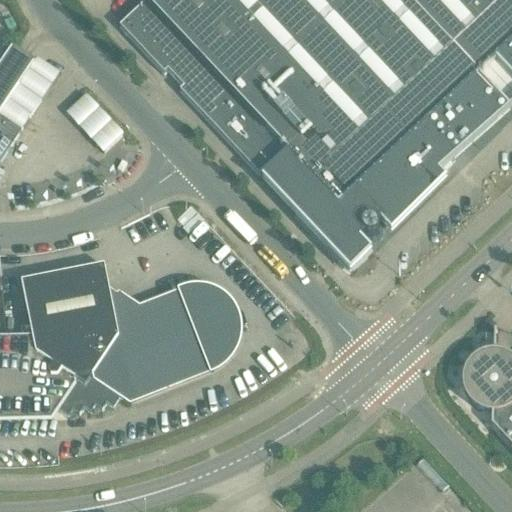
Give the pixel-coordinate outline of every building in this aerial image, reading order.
[(379,235),(379,233),(379,232),(379,231),(378,230),(377,229),(381,226),(392,238),(450,185),(439,174),(511,109),(511,0),(139,0),(145,6),(119,31),(164,79),(168,75),(183,91),(179,95),(350,277),(373,256),(361,243),(365,239),(366,240),(367,241),(369,242),(370,242),(371,242),(373,242),(375,241),(376,240),(378,238),(379,237),(379,235)] [(34,66),(12,51),(0,68),(0,165),(21,135),(20,134),(0,120),(0,116),(9,103),(19,89),(19,88),(34,66)] [(19,89),(9,103),(31,119),(41,103),(19,88),(19,89)] [(9,103),(0,116),(0,120),(20,134),(31,119),(9,103)] [(213,298),(205,295),(197,294),(189,295),(181,297),(139,314),(109,293),(104,269),(21,286),(32,340),(35,357),(72,382),(85,390),(93,380),(121,399),(130,405),(211,374),(218,370),(225,365),(230,359),(234,352),(236,344),(237,336),(237,328),(234,321),(231,313),(226,307),(220,302),(213,298)] [(35,357),(32,340),(0,340),(0,421),(49,421),(55,412),(68,421),(72,414),(79,419),(84,412),(90,416),(95,410),(102,414),(106,407),(113,412),(121,399),(93,380),(85,390),(72,382),(35,357)] [(462,382),(462,386),(462,389),(463,393),(464,396),(465,399),(467,402),(468,405),(471,407),(473,409),(475,411),(477,412),(480,414),(483,415),(486,416),(489,417),(491,417),(491,429),(511,451),(511,361),(510,360),(508,359),(507,358),(505,358),(504,357),(500,356),(495,355),(495,351),(494,351),(493,351),(493,355),(491,355),(488,355),(486,355),(483,356),(481,357),(478,359),(476,360),(473,362),(471,364),(469,366),(468,368),(466,370),(465,373),(464,375),(463,379),(462,382)]
